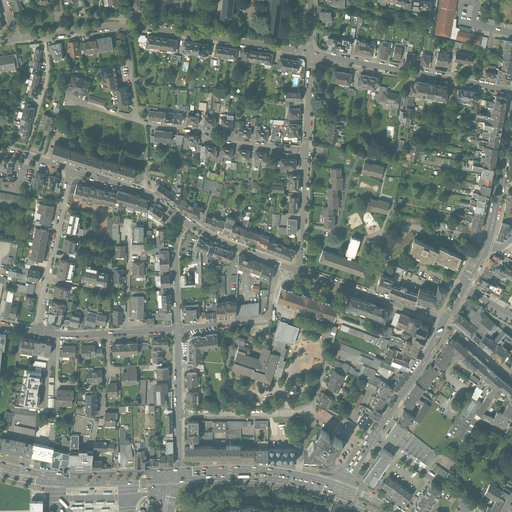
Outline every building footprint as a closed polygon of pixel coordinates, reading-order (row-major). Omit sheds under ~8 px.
[(12,0),(13,2),(14,2),(16,8),(15,8),(16,11),(22,9),(20,1),(22,0),(12,0)] [(222,0),(220,16),(232,17),(233,0),(267,0),(267,2),(271,3),(267,28),(279,29),(282,0),(222,0)] [(421,1),(414,0),(411,0),(411,8),(420,9),(421,1)] [(440,0),(435,34),(450,37),(450,38),(480,44),(482,36),(452,29),(456,0),(440,0)] [(431,2),(421,1),(420,9),(430,9),(431,2)] [(238,3),(237,10),(244,11),(245,4),(238,3)] [(321,12),(320,12),(320,16),(321,16),(321,17),(322,17),(323,18),(323,25),(323,26),(324,26),(325,27),(326,27),(327,26),(328,25),(328,21),(331,21),(331,15),(330,15),(330,12),(324,12),(321,12)] [(155,37),(147,36),(146,41),(145,41),(145,43),(146,43),(145,47),(149,48),(149,49),(153,50),(155,37)] [(111,37),(96,39),(98,50),(106,49),(106,48),(112,47),(112,49),(113,49),(112,42),(111,37)] [(161,38),(155,37),(153,50),(159,51),(161,38)] [(169,39),(161,38),(159,51),(167,52),(168,49),(169,39)] [(340,40),(328,38),(327,44),(332,45),(332,48),(339,50),(340,40)] [(96,39),(88,40),(88,41),(85,42),(86,47),(85,47),(84,49),(84,51),(86,52),(88,52),(89,53),(93,52),(93,51),(98,50),(96,39)] [(177,40),(169,39),(168,49),(172,50),(175,51),(177,40)] [(350,41),(341,39),(340,40),(339,50),(346,51),(347,47),(349,48),(350,41)] [(74,41),(70,42),(69,43),(69,48),(68,49),(69,51),(70,52),(70,55),(72,56),(74,56),(75,54),(78,53),(79,54),(81,54),(81,50),(80,45),(77,45),(77,44),(76,44),(75,42),(74,41)] [(193,42),(184,41),(184,45),(182,45),(181,51),(191,52),(193,42)] [(366,43),(356,41),(356,45),(355,45),(354,48),(355,48),(354,52),(363,54),(366,43)] [(200,44),(193,42),(191,52),(191,55),(198,56),(200,44)] [(48,45),(49,54),(52,54),(53,58),(55,58),(55,60),(63,59),(62,58),(64,57),(62,43),(60,44),(60,43),(53,44),(53,47),(48,48),(48,45)] [(375,44),(366,43),(363,54),(372,56),(373,51),(375,52),(376,48),(374,47),(375,44)] [(208,45),(200,44),(198,56),(206,57),(206,54),(209,55),(210,49),(208,48),(208,45)] [(382,45),(381,49),(380,57),(387,58),(388,54),(389,47),(382,45)] [(223,47),(215,46),(213,57),(217,57),(217,58),(221,59),(222,56),(223,47)] [(402,48),(395,46),(393,57),(397,58),(397,60),(400,60),(402,48)] [(230,48),(223,47),(222,56),(227,57),(226,59),(228,60),(229,58),(230,48)] [(413,48),(408,47),(407,53),(406,61),(414,63),(414,61),(415,58),(415,54),(413,54),(413,52),(412,51),(413,48)] [(236,49),(230,48),(229,58),(235,58),(236,55),(237,55),(237,52),(236,52),(236,49)] [(251,51),(243,50),(242,53),(241,53),(241,55),(242,55),(241,59),(243,60),(242,63),(249,64),(251,51)] [(258,52),(251,51),(249,64),(256,65),(258,52)] [(266,53),(258,52),(256,65),(264,66),(266,53)] [(438,52),(437,57),(436,64),(436,65),(439,65),(439,64),(447,66),(449,54),(438,52)] [(472,55),(456,52),(454,61),(471,64),(472,60),(473,59),(473,57),(472,56),(472,55)] [(266,53),(264,66),(270,67),(271,67),(272,64),(273,58),(271,58),(272,54),(266,53)] [(511,54),(504,53),(503,62),(511,63),(511,54)] [(13,55),(0,56),(0,69),(0,70),(1,70),(16,68),(14,60),(14,55),(13,55)] [(430,56),(422,55),(421,59),(420,64),(428,66),(430,56)] [(282,58),(279,58),(279,61),(277,61),(277,65),(278,65),(278,68),(285,69),(287,59),(282,59),(282,58)] [(298,61),(293,60),(292,70),(296,71),(296,72),(300,73),(301,66),(297,65),(298,61)] [(511,66),(511,63),(503,62),(501,69),(511,71),(511,66)] [(101,68),(102,77),(116,75),(115,66),(101,68)] [(501,69),(498,69),(498,73),(485,71),(484,79),(509,83),(511,71),(501,69)] [(351,74),(334,71),(332,81),(344,83),(344,85),(349,86),(349,84),(351,74)] [(369,76),(359,74),(359,79),(358,78),(357,82),(358,82),(357,86),(357,88),(361,89),(361,87),(366,88),(369,76)] [(90,81),(72,75),(68,88),(74,90),(74,91),(78,92),(84,93),(86,94),(90,81)] [(116,75),(102,77),(104,90),(113,89),(118,88),(116,75)] [(377,78),(369,76),(366,88),(376,89),(376,86),(377,86),(377,82),(377,81),(377,78)] [(427,84),(416,82),(415,82),(414,83),(414,84),(414,85),(411,85),(410,93),(418,95),(417,97),(425,99),(427,84)] [(436,85),(427,84),(425,99),(433,100),(436,85)] [(447,87),(436,85),(433,100),(440,102),(446,103),(448,92),(446,92),(447,87)] [(33,87),(31,86),(31,90),(29,92),(29,93),(38,95),(39,88),(37,87),(33,86),(33,87)] [(118,88),(113,89),(116,104),(120,104),(121,105),(124,105),(125,103),(129,102),(127,86),(118,88)] [(392,92),(387,91),(387,87),(379,86),(378,94),(377,100),(392,103),(393,103),(393,104),(392,107),(391,107),(389,114),(396,115),(398,108),(398,107),(400,95),(391,93),(392,92)] [(468,91),(458,89),(457,100),(462,101),(462,102),(466,103),(468,91)] [(300,92),(290,91),(286,91),(286,100),(289,100),(298,100),(298,101),(300,102),(301,102),(301,96),(300,96),(300,92)] [(478,93),(468,91),(466,103),(471,104),(471,102),(476,103),(478,93)] [(106,101),(89,96),(87,101),(104,106),(106,101)] [(492,102),(486,101),(485,105),(493,107),(494,102),(495,96),(493,96),(492,102)] [(507,98),(495,96),(494,102),(493,107),(504,109),(507,98)] [(415,104),(413,104),(414,98),(408,97),(407,103),(409,103),(408,108),(406,107),(405,112),(400,111),(399,120),(401,120),(401,122),(405,123),(404,125),(410,126),(411,118),(412,118),(415,104)] [(30,104),(25,103),(23,112),(34,115),(35,109),(29,107),(30,104)] [(504,109),(493,107),(492,117),(493,117),(503,119),(504,109)] [(289,108),(288,108),(288,118),(296,118),(299,118),(300,109),(295,108),(289,108)] [(152,110),(149,110),(149,111),(148,119),(156,120),(157,111),(152,110)] [(165,112),(157,111),(156,120),(164,121),(165,112)] [(34,115),(23,112),(21,118),(31,121),(32,121),(34,115)] [(49,116),(43,115),(40,126),(50,129),(54,115),(55,113),(54,113),(51,112),(49,116)] [(174,112),(165,112),(164,121),(173,122),(174,112)] [(182,113),(174,112),(173,122),(181,123),(182,113)] [(224,118),(221,118),(220,118),(219,123),(221,123),(220,127),(226,127),(228,114),(224,114),(224,118)] [(503,119),(493,117),(492,122),(492,125),(501,126),(503,119)] [(31,121),(21,118),(19,124),(21,125),(25,126),(30,127),(31,121)] [(500,133),(501,126),(492,125),(479,122),(479,127),(488,128),(487,131),(500,133)] [(277,123),(273,123),(272,129),(271,138),(280,139),(280,135),(278,135),(279,128),(277,127),(278,125),(277,125),(277,123)] [(292,123),(288,123),(288,126),(286,126),(286,128),(286,130),(283,130),(283,134),(284,134),(284,136),(288,136),(288,137),(292,137),(292,136),(298,136),(298,124),(292,123)] [(337,124),(330,123),(328,132),(337,133),(337,129),(341,129),(341,125),(337,124)] [(30,127),(25,126),(21,125),(20,128),(21,128),(20,131),(23,132),(29,133),(31,127),(30,127)] [(163,131),(155,130),(155,136),(154,139),(163,140),(163,131)] [(487,131),(482,130),(482,133),(482,134),(488,135),(490,135),(489,139),(490,139),(499,141),(500,133),(487,131)] [(172,132),(163,131),(163,140),(171,141),(171,140),(172,134),(172,132)] [(337,133),(328,132),(327,140),(335,141),(338,142),(339,138),(336,137),(337,133)] [(183,136),(172,134),(171,140),(175,140),(174,143),(182,144),(183,136)] [(186,134),(185,137),(184,137),(183,147),(187,148),(188,143),(191,143),(192,134),(186,134)] [(497,148),(499,141),(490,139),(488,146),(497,148)] [(71,148),(55,143),(53,148),(51,153),(51,155),(67,160),(68,159),(71,148)] [(210,145),(204,144),(204,145),(202,145),(201,151),(200,156),(205,157),(206,153),(209,153),(210,145)] [(425,148),(410,145),(407,161),(414,162),(416,151),(424,152),(425,148)] [(488,146),(483,145),(482,152),(496,155),(497,148),(488,146)] [(227,147),(221,146),(221,150),(220,150),(218,160),(225,161),(226,159),(227,147)] [(232,148),(227,147),(226,159),(231,160),(232,156),(233,156),(234,151),(232,151),(232,148)] [(87,153),(71,148),(68,159),(84,164),(87,153)] [(250,150),(244,149),(243,158),(242,162),(246,162),(246,159),(250,160),(251,154),(249,153),(250,150)] [(496,155),(482,152),(480,159),(482,159),(495,162),(496,155)] [(98,155),(94,154),(94,155),(87,153),(84,164),(84,165),(100,170),(100,169),(103,158),(97,156),(98,155)] [(120,162),(104,157),(103,158),(100,169),(117,174),(120,162)] [(296,158),(280,157),(280,166),(287,167),(296,167),(296,158)] [(495,162),(482,159),(482,161),(473,160),(473,161),(472,164),(473,164),(494,168),(495,162)] [(136,167),(120,162),(117,174),(133,178),(135,172),(136,167)] [(384,166),(373,163),(372,164),(365,162),(362,172),(370,174),(370,173),(381,176),(384,166)] [(154,164),(152,164),(150,172),(164,175),(166,167),(162,166),(154,164)] [(494,168),(473,164),(472,168),(480,170),(480,169),(482,169),(481,173),(481,175),(492,177),(492,175),(494,168)] [(341,168),(330,168),(330,176),(332,176),(331,187),(327,187),(326,196),(328,196),(328,207),(323,207),(322,215),(324,215),(324,226),(334,227),(334,215),(333,215),(333,207),(337,207),(338,196),(336,196),(337,188),(341,188),(342,176),(340,176),(341,168)] [(44,174),(36,172),(35,178),(34,184),(42,186),(42,184),(44,175),(44,174)] [(299,174),(290,173),(290,182),(299,182),(299,174)] [(492,177),(481,175),(480,178),(479,178),(478,183),(490,186),(492,177)] [(59,178),(51,176),(48,185),(56,187),(59,178)] [(159,181),(156,182),(157,188),(154,191),(160,195),(165,187),(160,184),(159,181)] [(299,182),(290,182),(289,190),(298,190),(299,182)] [(490,186),(478,183),(478,185),(472,184),(470,191),(472,191),(488,194),(490,186)] [(90,188),(77,184),(74,196),(87,200),(90,188)] [(103,191),(90,187),(90,188),(87,200),(87,199),(100,202),(103,191)] [(165,187),(160,195),(165,199),(170,191),(165,187)] [(117,194),(104,190),(103,191),(100,202),(113,205),(113,207),(115,201),(117,194)] [(9,194),(0,191),(0,198),(8,200),(9,194)] [(128,194),(118,191),(117,194),(115,201),(113,208),(113,211),(117,212),(119,205),(120,206),(121,203),(126,204),(128,194)] [(170,191),(165,199),(170,203),(176,195),(170,191)] [(488,194),(472,191),(472,195),(477,196),(477,198),(487,200),(488,194)] [(21,196),(9,194),(8,200),(11,200),(20,202),(21,196)] [(139,197),(128,194),(126,204),(128,205),(127,208),(135,210),(136,207),(139,197),(139,198),(139,197)] [(176,195),(170,203),(176,206),(181,199),(178,196),(176,195)] [(293,196),(290,196),(290,203),(289,203),(289,211),(297,211),(298,196),(293,196)] [(147,201),(140,199),(139,198),(139,197),(136,207),(142,209),(142,218),(147,218),(147,211),(147,201)] [(378,201),(370,199),(367,208),(376,210),(376,209),(387,212),(390,202),(379,199),(378,201)] [(187,202),(181,210),(190,217),(190,216),(192,206),(187,202)] [(45,204),(40,203),(39,212),(43,213),(52,215),(54,205),(45,204)] [(486,206),(470,203),(469,207),(473,207),(473,210),(474,210),(484,212),(486,206)] [(203,208),(193,205),(192,206),(190,216),(195,217),(195,218),(198,219),(199,219),(199,218),(200,214),(202,214),(202,211),(203,208)] [(154,206),(149,213),(154,216),(159,209),(154,206)] [(159,209),(154,216),(159,220),(159,221),(163,224),(166,220),(161,216),(164,213),(159,209)] [(212,211),(208,210),(203,224),(209,226),(213,216),(210,215),(212,211)] [(219,219),(216,228),(223,230),(225,221),(222,220),(222,219),(223,219),(226,211),(222,210),(219,219)] [(484,212),(474,210),(473,215),(473,219),(482,221),(484,212)] [(78,214),(71,212),(67,232),(74,233),(76,234),(79,234),(84,235),(85,230),(77,229),(80,215),(81,214),(78,214)] [(52,215),(43,213),(41,222),(42,222),(50,224),(52,215)] [(280,215),(273,215),(272,226),(278,227),(280,215)] [(216,217),(213,216),(209,226),(214,227),(213,228),(216,229),(216,228),(219,219),(216,218),(216,217)] [(426,220),(400,216),(399,221),(425,226),(426,220)] [(464,217),(459,216),(458,220),(469,222),(470,222),(472,222),(471,228),(480,229),(482,221),(473,219),(464,217)] [(223,230),(222,231),(230,233),(234,219),(227,217),(225,221),(223,230)] [(230,233),(236,236),(239,226),(235,225),(236,224),(237,224),(239,219),(235,217),(234,219),(230,233)] [(297,220),(288,220),(287,228),(286,234),(289,235),(289,233),(296,233),(297,220)] [(398,221),(393,220),(390,231),(395,232),(398,221)] [(509,225),(502,223),(499,231),(507,233),(505,235),(509,237),(511,228),(509,228),(509,225)] [(477,229),(457,225),(456,231),(476,234),(477,229)] [(246,229),(239,226),(236,236),(243,238),(246,229)] [(141,227),(134,227),(134,239),(144,239),(144,227),(141,227)] [(41,228),(37,228),(35,238),(47,240),(49,230),(41,228)] [(167,229),(159,230),(159,234),(157,234),(157,242),(162,242),(162,241),(162,238),(168,238),(167,229)] [(246,229),(243,238),(249,241),(252,231),(246,229)] [(252,231),(249,241),(257,244),(259,237),(260,235),(257,233),(255,233),(252,231)] [(507,233),(499,231),(497,238),(502,240),(504,241),(509,237),(505,235),(507,233)] [(411,232),(392,253),(396,257),(415,236),(411,232)] [(268,241),(269,240),(259,237),(257,244),(260,245),(259,247),(259,248),(260,248),(265,250),(268,241)] [(347,259),(322,251),(319,261),(345,270),(365,277),(368,266),(350,260),(351,256),(354,257),(360,240),(351,237),(345,254),(348,255),(347,259)] [(47,240),(35,238),(33,249),(45,251),(47,240)] [(73,239),(65,238),(63,249),(69,251),(73,252),(74,245),(76,246),(77,240),(73,239)] [(204,242),(199,238),(194,246),(192,260),(196,261),(196,256),(200,255),(200,250),(204,242)] [(438,249),(414,238),(409,248),(413,250),(412,251),(420,255),(419,257),(424,259),(424,257),(429,259),(429,257),(433,259),(434,257),(438,249)] [(276,244),(268,241),(265,250),(273,253),(276,244)] [(204,242),(200,250),(204,253),(204,255),(204,260),(204,261),(207,261),(207,256),(206,255),(206,254),(210,245),(204,242)] [(276,244),(273,253),(283,257),(286,248),(282,246),(281,246),(276,244)] [(216,247),(210,245),(206,254),(206,255),(207,256),(207,261),(207,262),(208,262),(211,261),(211,256),(209,257),(209,255),(213,256),(212,256),(216,247)] [(118,246),(116,246),(116,250),(117,250),(116,256),(122,257),(122,255),(124,255),(124,257),(125,246),(118,246)] [(449,250),(439,246),(438,249),(434,257),(438,259),(438,260),(444,262),(454,266),(454,265),(456,266),(461,256),(451,251),(451,252),(448,251),(449,250)] [(225,250),(216,247),(212,256),(213,256),(221,259),(225,250)] [(286,248),(283,257),(291,260),(292,256),(293,257),(294,254),(295,251),(286,248)] [(45,251),(33,249),(31,258),(31,259),(34,259),(42,261),(45,251)] [(168,250),(159,250),(159,253),(159,254),(155,254),(155,262),(160,262),(169,261),(168,250)] [(233,254),(225,250),(221,259),(231,263),(233,259),(231,258),(233,254)] [(201,263),(201,258),(200,255),(196,256),(196,261),(192,260),(188,260),(189,264),(196,264),(196,263),(201,263)] [(494,255),(491,260),(489,258),(485,266),(499,273),(501,269),(499,268),(503,260),(494,255)] [(252,261),(238,256),(237,271),(242,273),(243,271),(247,273),(248,271),(252,261)] [(69,261),(61,259),(57,276),(66,278),(70,279),(74,262),(69,261)] [(263,265),(252,261),(248,271),(259,275),(260,274),(263,265)] [(144,263),(133,262),(133,277),(143,277),(144,263)] [(263,265),(260,274),(259,280),(264,280),(270,283),(274,270),(263,265)] [(98,269),(85,266),(82,280),(96,283),(98,272),(98,269)] [(499,273),(485,266),(482,271),(490,276),(493,272),(494,273),(494,274),(504,280),(505,277),(499,273)] [(404,270),(397,267),(389,292),(388,295),(414,304),(415,301),(417,294),(406,291),(407,289),(398,286),(404,270)] [(511,267),(511,269),(507,267),(505,271),(501,269),(499,273),(505,277),(506,277),(511,280),(511,277),(511,267)] [(40,271),(23,268),(22,273),(27,274),(39,276),(40,271)] [(118,270),(115,270),(115,271),(114,282),(123,283),(123,278),(124,278),(125,273),(124,273),(124,270),(118,270)] [(195,270),(188,270),(188,274),(184,274),(184,284),(195,284),(195,270)] [(490,276),(482,271),(480,275),(487,281),(495,285),(496,283),(490,279),(490,280),(488,279),(490,276)] [(39,276),(27,274),(22,273),(17,272),(16,277),(26,280),(26,279),(38,282),(39,276)] [(109,274),(98,272),(96,283),(95,284),(106,286),(109,274)] [(384,275),(383,275),(381,275),(376,288),(379,289),(379,290),(381,291),(382,289),(385,291),(384,292),(387,293),(387,291),(389,292),(393,279),(390,278),(390,277),(389,278),(386,276),(385,276),(384,276),(384,275)] [(487,281),(480,275),(474,284),(488,293),(490,290),(492,292),(496,285),(495,285),(487,281)] [(28,286),(16,283),(14,290),(18,291),(21,291),(26,293),(27,289),(28,286)] [(64,287),(55,285),(53,295),(62,297),(67,298),(69,288),(64,287)] [(504,291),(496,285),(492,292),(501,297),(504,291)] [(313,298),(303,295),(303,296),(291,293),(291,291),(281,287),(277,301),(287,304),(286,306),(291,307),(291,305),(296,307),(296,308),(298,309),(308,312),(309,311),(314,313),(314,314),(324,318),(324,316),(328,317),(321,338),(333,342),(334,340),(337,327),(332,325),(338,308),(328,305),(329,303),(319,300),(318,302),(313,300),(313,298)] [(437,288),(435,293),(432,292),(431,297),(429,304),(437,307),(438,302),(440,303),(441,298),(443,299),(444,294),(445,295),(447,290),(443,289),(444,287),(441,287),(441,289),(437,288)] [(421,288),(419,288),(418,292),(417,294),(415,301),(416,302),(419,302),(419,301),(429,304),(431,297),(432,292),(427,290),(427,291),(424,291),(425,289),(421,288)] [(8,289),(6,301),(12,302),(14,290),(8,289)] [(35,298),(26,296),(24,305),(33,307),(35,298)] [(370,303),(349,296),(345,307),(346,307),(345,309),(345,310),(346,311),(347,311),(348,311),(349,310),(354,311),(353,312),(356,313),(357,312),(358,311),(361,312),(361,313),(364,314),(365,313),(367,314),(370,303)] [(144,297),(132,297),(131,318),(144,318),(144,297)] [(481,306),(466,298),(464,303),(472,308),(473,309),(476,312),(481,306)] [(12,302),(6,301),(3,319),(8,320),(12,302)] [(62,303),(52,301),(50,311),(63,313),(65,304),(62,303)] [(171,301),(162,301),(162,308),(161,308),(161,309),(160,309),(160,313),(167,312),(167,308),(171,308),(171,301)] [(225,303),(221,303),(221,305),(216,305),(216,317),(220,317),(220,318),(223,318),(223,317),(226,317),(226,316),(229,316),(232,316),(235,316),(236,305),(236,303),(231,303),(231,301),(225,301),(225,303)] [(258,303),(236,305),(235,316),(235,319),(258,314),(258,303)] [(378,306),(370,303),(367,314),(376,317),(377,318),(378,318),(379,318),(380,318),(381,314),(382,309),(378,307),(378,306)] [(20,307),(11,305),(9,315),(18,317),(20,307)] [(193,305),(184,306),(185,310),(184,310),(184,313),(185,313),(185,320),(189,320),(190,320),(190,319),(192,319),(193,321),(193,319),(196,319),(196,320),(196,318),(199,318),(198,305),(193,305)] [(472,318),(469,322),(465,319),(462,316),(463,315),(459,311),(458,313),(452,321),(477,342),(481,339),(476,335),(473,333),(477,328),(472,323),(482,312),(483,310),(481,306),(476,312),(472,318)] [(388,311),(382,309),(381,314),(380,318),(378,324),(384,325),(388,311)] [(473,309),(468,315),(472,318),(476,312),(473,309)] [(121,310),(114,310),(113,323),(114,323),(122,323),(122,313),(122,310),(121,310)] [(63,313),(50,311),(47,323),(61,326),(61,325),(63,319),(64,314),(63,313)] [(75,313),(72,312),(70,321),(69,324),(79,326),(81,316),(81,312),(75,311),(75,313)] [(103,312),(98,311),(97,314),(95,323),(105,325),(106,321),(107,315),(102,314),(103,312)] [(482,312),(472,323),(477,328),(480,330),(489,319),(482,312)] [(88,314),(87,314),(87,318),(85,324),(95,326),(95,323),(97,314),(93,313),(93,315),(88,314)] [(395,313),(391,324),(395,325),(396,324),(399,314),(395,313)] [(406,316),(400,314),(399,314),(396,324),(405,328),(409,318),(409,317),(406,316)] [(421,323),(409,318),(405,328),(416,333),(414,337),(403,332),(403,334),(401,338),(420,346),(421,343),(424,345),(427,337),(423,335),(427,327),(420,325),(421,323)] [(278,339),(286,342),(295,344),(300,328),(279,321),(274,338),(278,339)] [(481,339),(477,342),(483,346),(490,338),(488,337),(495,328),(495,327),(497,325),(494,323),(481,339)] [(379,338),(342,324),(340,329),(348,332),(377,344),(379,338)] [(502,336),(489,352),(501,361),(509,352),(500,345),(506,338),(510,341),(511,338),(505,333),(502,336)] [(189,340),(189,341),(189,360),(203,360),(203,352),(202,351),(204,349),(205,350),(218,348),(217,334),(205,335),(205,337),(200,337),(200,336),(193,337),(191,338),(190,339),(189,340)] [(390,334),(388,334),(387,336),(381,334),(379,338),(377,344),(389,348),(392,349),(394,350),(396,350),(399,352),(400,351),(404,340),(401,338),(397,337),(390,334)] [(490,338),(483,346),(489,352),(502,336),(500,334),(494,340),(495,341),(494,342),(490,338)] [(270,348),(263,346),(262,346),(263,346),(259,358),(259,359),(257,359),(257,357),(254,356),(245,353),(247,346),(243,345),(245,341),(244,341),(245,338),(237,336),(236,338),(234,342),(240,344),(235,358),(234,358),(233,358),(232,360),(233,360),(233,361),(234,361),(232,368),(251,374),(250,376),(251,376),(270,382),(272,375),(275,365),(284,368),(286,360),(283,360),(287,348),(285,347),(286,342),(278,339),(273,355),(269,353),(270,348)] [(35,340),(23,338),(21,346),(20,351),(21,352),(27,353),(28,351),(32,352),(32,353),(33,351),(34,340),(35,340)] [(274,338),(270,348),(269,353),(273,355),(278,339),(274,338)] [(448,341),(443,348),(444,349),(437,358),(446,363),(455,351),(456,352),(455,353),(458,355),(461,358),(468,350),(464,347),(456,340),(455,341),(452,338),(449,342),(448,341)] [(40,340),(40,341),(34,340),(33,351),(34,350),(38,351),(45,353),(45,352),(49,353),(49,354),(50,354),(50,353),(52,343),(46,342),(47,342),(40,340)] [(168,340),(154,340),(154,345),(162,345),(162,349),(168,349),(168,340)] [(339,342),(334,340),(333,342),(327,363),(332,365),(334,360),(337,348),(339,342)] [(419,347),(405,340),(404,340),(400,351),(413,357),(415,358),(419,347)] [(122,342),(116,343),(116,344),(112,344),(113,355),(120,354),(120,356),(125,355),(125,343),(122,344),(122,342)] [(134,342),(127,342),(127,343),(125,343),(125,355),(131,355),(131,354),(138,353),(137,345),(137,343),(134,343),(134,342)] [(361,351),(339,342),(337,348),(359,356),(361,351)] [(70,346),(63,346),(63,345),(63,349),(62,356),(63,356),(63,355),(70,355),(70,360),(74,360),(75,356),(76,346),(70,345),(70,346)] [(95,345),(82,346),(82,357),(87,357),(87,354),(95,354),(95,348),(95,345)] [(220,348),(204,351),(206,361),(204,362),(211,404),(219,402),(218,398),(220,398),(221,397),(220,387),(222,387),(221,386),(224,386),(221,367),(223,367),(220,348)] [(392,349),(389,348),(384,360),(399,367),(401,362),(395,359),(394,360),(393,359),(396,350),(394,350),(392,349)] [(481,361),(468,350),(461,358),(474,369),(481,361)] [(162,351),(153,352),(153,362),(162,362),(162,351)] [(374,356),(361,351),(359,356),(360,356),(359,360),(370,365),(374,356)] [(381,359),(374,356),(370,365),(377,368),(379,365),(381,359)] [(413,357),(408,364),(401,362),(399,367),(405,369),(411,372),(419,360),(415,358),(413,357)] [(435,363),(433,366),(430,365),(427,370),(435,375),(436,376),(439,371),(438,370),(441,366),(443,368),(446,363),(437,358),(437,357),(434,362),(435,363)] [(384,360),(381,359),(379,365),(397,371),(399,372),(400,369),(399,367),(384,360)] [(36,366),(35,371),(41,372),(41,367),(45,368),(46,362),(31,360),(31,365),(36,366)] [(344,364),(334,360),(332,365),(339,368),(344,371),(346,372),(349,365),(344,363),(344,364)] [(481,361),(474,369),(482,377),(489,369),(487,367),(481,361)] [(284,368),(275,365),(272,375),(280,378),(284,368)] [(376,371),(369,368),(363,365),(362,367),(359,372),(354,370),(355,368),(352,367),(352,366),(349,365),(346,372),(357,377),(373,384),(377,386),(380,379),(373,375),(376,371)] [(134,368),(128,368),(128,372),(123,372),(123,375),(122,375),(123,383),(128,383),(128,382),(137,381),(136,369),(134,369),(134,368)] [(162,368),(157,368),(157,377),(168,377),(168,368),(162,368)] [(93,370),(89,370),(89,381),(102,380),(101,369),(93,370)] [(338,371),(334,369),(334,370),(331,374),(331,375),(342,380),(345,375),(343,374),(338,371)] [(399,372),(397,371),(394,377),(392,379),(392,380),(394,382),(395,382),(392,385),(391,387),(394,388),(398,391),(399,389),(400,387),(412,372),(411,372),(405,369),(404,370),(401,373),(399,372)] [(426,369),(416,383),(424,388),(426,389),(435,375),(427,370),(426,369)] [(482,377),(481,379),(480,379),(477,385),(470,396),(476,399),(483,389),(480,387),(486,380),(489,382),(496,374),(489,369),(482,377)] [(41,372),(35,371),(27,370),(25,385),(39,387),(40,381),(42,381),(43,378),(41,377),(42,372),(41,372)] [(196,372),(187,372),(187,385),(196,385),(196,372)] [(478,379),(471,374),(468,379),(477,385),(480,379),(479,378),(478,379)] [(496,374),(489,382),(494,387),(492,390),(491,389),(487,395),(487,394),(482,403),(476,412),(481,415),(483,412),(492,396),(495,391),(503,381),(496,374)] [(342,380),(331,375),(329,380),(328,380),(329,381),(330,380),(339,386),(340,385),(342,380)] [(339,386),(330,380),(329,381),(327,386),(327,385),(327,386),(333,389),(338,392),(338,391),(341,386),(340,385),(339,386)] [(511,388),(503,381),(495,391),(492,396),(496,398),(498,395),(506,398),(508,395),(511,390),(511,388)] [(117,382),(110,383),(110,386),(107,386),(108,394),(112,394),(112,396),(117,395),(117,389),(117,382)] [(167,383),(158,383),(158,392),(155,392),(156,402),(158,402),(164,401),(164,396),(164,392),(167,392),(167,383)] [(391,387),(385,383),(377,393),(386,399),(394,388),(391,387)] [(416,383),(409,392),(418,398),(424,388),(416,383)] [(22,404),(30,405),(36,406),(36,404),(37,404),(37,403),(39,404),(40,393),(39,392),(39,387),(25,385),(22,404)] [(65,389),(57,389),(57,398),(57,402),(64,402),(65,389)] [(74,389),(65,389),(64,402),(72,403),(73,395),(74,395),(74,389)] [(509,403),(503,412),(506,414),(511,405),(511,390),(508,395),(506,398),(505,400),(508,402),(509,400),(510,402),(509,403)] [(356,391),(350,404),(354,406),(356,407),(363,394),(356,391)] [(164,401),(158,402),(158,405),(167,406),(167,392),(164,392),(164,396),(164,401)] [(198,392),(187,392),(187,404),(198,403),(198,392)] [(328,394),(323,392),(318,402),(328,407),(330,403),(329,402),(332,397),(328,394)] [(418,398),(409,392),(403,402),(411,407),(416,400),(423,405),(424,406),(424,407),(428,409),(430,406),(427,404),(420,399),(418,398)] [(377,393),(370,404),(379,410),(386,399),(377,393)] [(429,401),(421,396),(420,399),(427,404),(429,401)] [(470,396),(449,431),(460,438),(476,412),(482,403),(476,399),(470,396)] [(492,396),(483,412),(490,415),(491,412),(493,409),(491,407),(496,398),(492,396)] [(349,403),(341,415),(346,419),(354,406),(350,404),(349,403)] [(415,417),(414,418),(419,422),(428,409),(424,407),(424,406),(423,405),(415,417)] [(481,415),(478,421),(482,423),(485,419),(490,421),(489,422),(492,423),(493,422),(503,428),(509,417),(511,412),(511,405),(506,414),(505,415),(501,421),(494,417),(490,415),(483,412),(481,415)] [(371,410),(366,407),(364,412),(372,416),(374,417),(378,419),(382,414),(382,412),(379,410),(375,408),(374,410),(373,411),(372,411),(371,410)] [(414,416),(404,410),(396,421),(401,424),(406,428),(414,416)] [(5,411),(4,418),(3,425),(2,427),(2,428),(7,429),(11,413),(11,412),(5,411)] [(116,411),(105,411),(105,417),(105,424),(105,423),(115,423),(115,424),(115,422),(117,422),(117,418),(116,418),(116,411)] [(364,411),(357,421),(367,427),(374,417),(372,416),(364,412),(364,411)] [(500,413),(498,411),(494,417),(501,421),(505,415),(500,413)] [(86,416),(74,413),(71,434),(79,434),(79,435),(90,435),(92,424),(92,423),(91,422),(91,421),(90,421),(87,421),(88,416),(86,416)] [(415,417),(414,416),(406,428),(412,433),(419,422),(414,418),(415,417)] [(198,420),(188,420),(188,433),(198,432),(198,420)] [(240,420),(226,420),(226,421),(226,428),(226,434),(241,436),(240,426),(240,420)] [(226,421),(212,421),(212,427),(212,431),(226,431),(226,428),(226,421)] [(396,421),(386,435),(396,443),(406,428),(401,424),(396,421)] [(35,429),(15,425),(13,431),(35,435),(35,429)] [(331,434),(329,433),(329,434),(321,428),(306,448),(296,448),(296,449),(296,459),(304,459),(303,463),(331,465),(338,456),(337,455),(345,443),(331,434)] [(412,433),(406,428),(396,443),(428,465),(438,451),(430,448),(430,447),(412,433)] [(198,432),(188,433),(188,441),(190,441),(194,441),(198,440),(198,432)] [(63,434),(61,450),(53,449),(52,459),(51,464),(59,466),(60,462),(68,464),(70,442),(67,441),(67,437),(65,437),(65,434),(63,434)] [(79,434),(71,434),(70,442),(68,464),(76,464),(76,466),(84,466),(84,464),(90,464),(92,464),(92,461),(93,453),(93,450),(91,450),(88,450),(87,450),(79,449),(79,450),(79,449),(79,436),(79,435),(79,434)] [(2,439),(0,438),(0,448),(32,455),(33,445),(2,439)] [(50,446),(34,443),(33,445),(32,455),(52,459),(53,449),(55,441),(51,440),(50,446)] [(107,442),(95,441),(93,449),(95,449),(106,450),(107,442)] [(268,441),(257,441),(257,448),(254,448),(254,459),(268,459),(268,449),(268,441)] [(115,442),(107,442),(106,450),(112,451),(114,451),(115,442)] [(143,446),(142,443),(139,443),(140,457),(141,467),(154,466),(154,460),(154,459),(154,457),(150,457),(150,459),(146,460),(145,455),(144,455),(144,446),(143,446)] [(126,444),(121,444),(121,452),(128,452),(126,455),(126,458),(133,458),(131,444),(126,444)] [(190,447),(185,447),(185,458),(212,457),(212,446),(190,447)] [(226,446),(212,446),(212,457),(226,457),(226,446)] [(240,446),(226,446),(226,457),(240,457),(240,448),(240,446)] [(254,448),(240,448),(240,457),(240,459),(254,459),(254,448)] [(383,448),(363,476),(373,483),(393,455),(383,448)] [(282,449),(268,449),(268,459),(268,460),(282,460),(282,449)] [(296,449),(282,449),(282,460),(296,460),(296,459),(296,449)] [(166,454),(165,454),(165,459),(164,459),(165,465),(173,465),(173,453),(166,454)] [(102,461),(92,461),(92,464),(92,469),(101,469),(102,461)] [(401,484),(388,475),(381,485),(393,494),(401,484)] [(431,482),(411,510),(413,511),(424,511),(441,489),(431,482)] [(497,511),(505,499),(499,495),(501,490),(489,483),(487,488),(484,486),(482,490),(484,492),(489,495),(496,499),(491,507),(491,508),(487,506),(486,508),(478,504),(477,507),(483,510),(485,511),(486,511),(497,511)] [(401,484),(393,494),(406,503),(413,493),(401,484)] [(509,490),(503,487),(501,490),(499,495),(505,499),(509,493),(508,493),(509,490)] [(42,511),(42,501),(30,501),(29,511),(42,511)]
